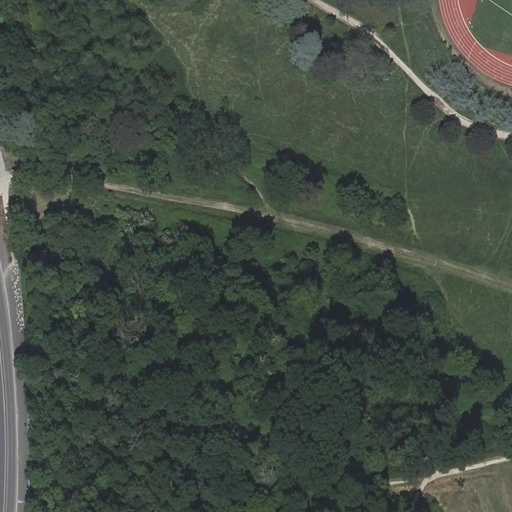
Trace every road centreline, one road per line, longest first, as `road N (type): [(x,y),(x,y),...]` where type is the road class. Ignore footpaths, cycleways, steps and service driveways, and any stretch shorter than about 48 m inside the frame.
road 1 (primary): [(12,511),(0,283)]
road 2 (primary): [(0,381),(0,503)]
